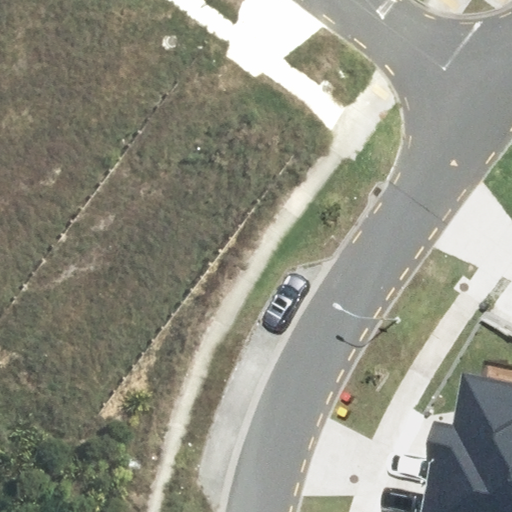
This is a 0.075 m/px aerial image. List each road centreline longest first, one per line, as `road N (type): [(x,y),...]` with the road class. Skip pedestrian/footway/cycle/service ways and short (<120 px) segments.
road 1 (residential): [(477,106),(386,234),(265,480),(258,511)]
road 2 (residential): [(477,106),(344,0)]
